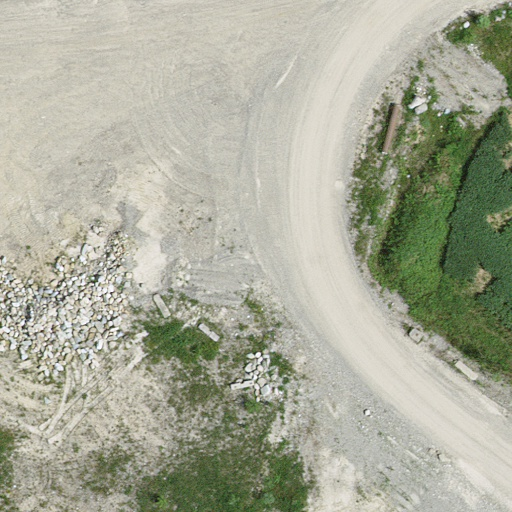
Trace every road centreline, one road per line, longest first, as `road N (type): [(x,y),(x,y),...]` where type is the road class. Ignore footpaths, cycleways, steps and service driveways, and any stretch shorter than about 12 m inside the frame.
road 1 (track): [(399,0),(351,45),(308,121),(296,170),(296,230),(319,285),(345,312),(511,452)]
road 2 (track): [(0,24),(193,0)]
